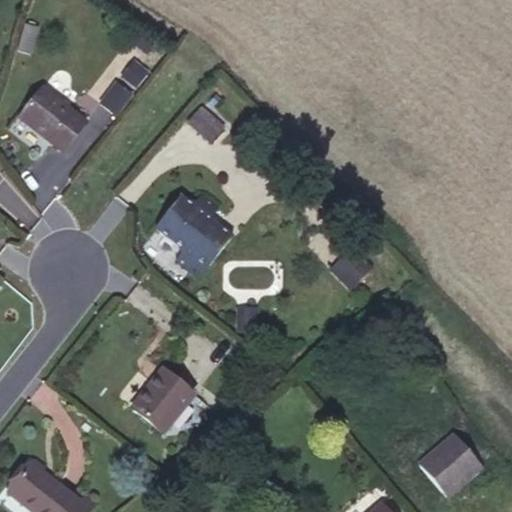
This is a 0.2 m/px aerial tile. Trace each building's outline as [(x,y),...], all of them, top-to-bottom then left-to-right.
[(24,23),(20,51),(33,53),(36,25),(24,23)] [(136,86),(148,69),(134,59),(121,76),(136,86)] [(117,114),(132,92),(114,80),(99,102),(117,114)] [(86,123),(42,89),(19,117),(63,152),(86,123)] [(223,128),(200,108),(187,123),(210,142),(223,128)] [(193,206),(180,196),(155,228),(183,251),(176,260),(199,278),(232,236),(210,219),(217,209),(200,196),(193,206)] [(350,289),(371,268),(353,248),(331,270),(350,289)] [(193,395),(165,373),(155,386),(152,383),(131,409),(163,433),(193,395)] [(481,468),(453,435),(418,465),(446,499),(481,468)] [(33,461),(30,464),(39,471),(42,467),(33,461)] [(39,471),(30,464),(8,492),(32,511),(60,511),(72,497),(39,471)] [(79,503),(72,497),(60,511),(88,511),(93,506),(83,498),(79,503)]
